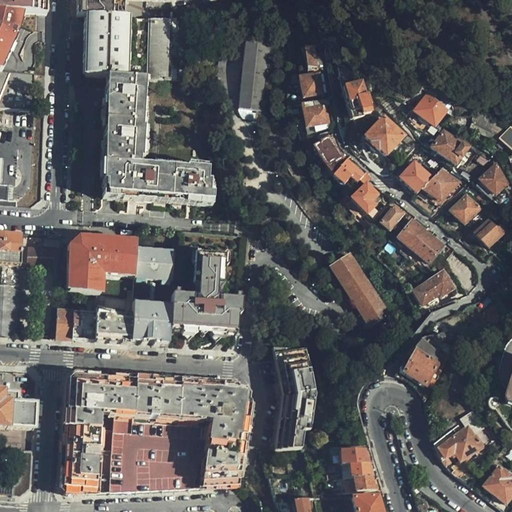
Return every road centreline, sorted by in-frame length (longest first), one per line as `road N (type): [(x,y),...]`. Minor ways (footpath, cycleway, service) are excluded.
road 1 (residential): [(388,391),(393,366),(431,317),(476,294),(482,278),(475,261),(382,185)]
road 2 (residential): [(256,442),(262,400),(239,368),(55,357)]
road 3 (residential): [(54,217),(60,0)]
road 4 (residential): [(223,502),(40,511)]
road 5 (tertiary): [(388,391),(411,408),(430,471),(479,511)]
road 6 (residential): [(40,511),(55,357)]
road 7 (tertiary): [(400,511),(373,412),(388,391)]
